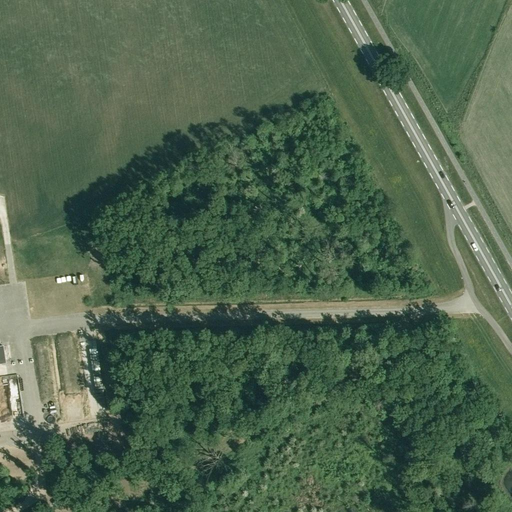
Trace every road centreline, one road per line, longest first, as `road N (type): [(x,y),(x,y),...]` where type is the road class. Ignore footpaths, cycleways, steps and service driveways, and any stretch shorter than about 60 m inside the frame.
road 1 (primary): [(511,306),(340,0)]
road 2 (track): [(13,511),(40,479),(22,330)]
road 3 (track): [(0,207),(22,330)]
